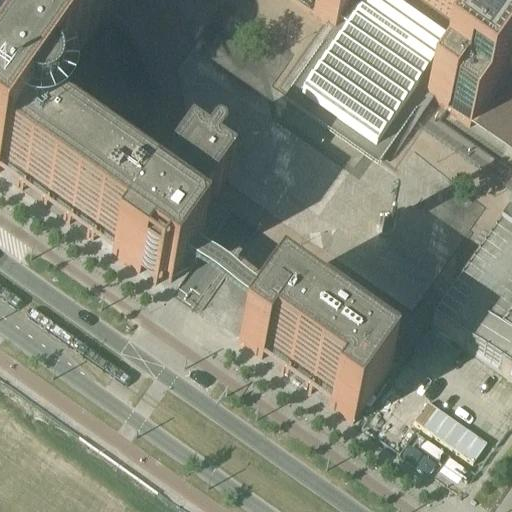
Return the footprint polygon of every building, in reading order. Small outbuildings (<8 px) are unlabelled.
[(0,0),(0,74),(52,0),(158,0),(298,99),(301,94),(346,30),(339,26),(339,27),(338,26),(333,33),(311,18),(289,2),(290,0),(0,0)] [(298,99),(158,0),(52,0),(0,74),(0,168),(2,167),(116,247),(110,256),(163,293),(191,312),(230,257),(327,118),(298,99)] [(511,0),(290,0),(289,2),(311,18),(323,26),(326,28),(333,33),(337,28),(338,26),(339,27),(339,26),(346,30),(333,49),(310,81),(301,94),(339,121),(369,142),(378,129),(392,108),(396,103),(401,96),(414,78),(429,89),(429,90),(430,90),(425,97),(432,103),(445,112),(447,113),(469,128),(475,120),(511,146),(511,0)] [(511,146),(475,120),(469,128),(511,158),(511,210),(506,219),(503,223),(429,327),(435,332),(511,385),(511,146)] [(370,332),(367,331),(365,330),(362,325),(358,320),(354,315),(350,312),(345,308),(340,305),(334,303),(328,301),(322,301),(321,298),(319,296),(317,294),(315,292),(313,291),(311,290),(308,288),(306,288),(303,287),(296,307),(274,292),(237,345),(260,362),(266,353),(292,371),(291,372),(308,384),(309,383),(334,401),(328,409),(352,426),(389,373),(367,358),(384,344),(382,342),(381,339),(379,337),(377,336),(375,334),(372,333),(370,332)] [(395,451),(409,432),(379,408),(364,427),(395,451)] [(467,479),(446,465),(441,473),(462,487),(467,479)]
